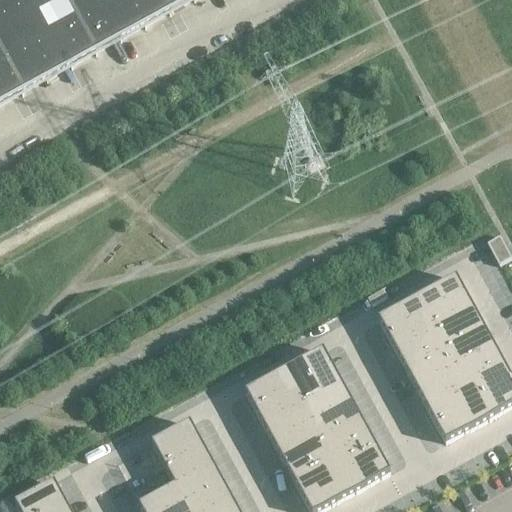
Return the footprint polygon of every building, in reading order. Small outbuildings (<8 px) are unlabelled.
[(0,0),(0,106),(19,96),(21,99),(22,98),(21,95),(44,82),(46,86),(47,85),(45,82),(69,69),(71,72),(72,72),(70,68),(93,55),(95,59),(96,58),(94,55),(118,42),(120,45),(121,45),(119,41),(142,28),(144,32),(145,31),(143,28),(167,15),(169,19),(170,18),(168,14),(191,2),(193,5),(194,5),(193,1),(194,0),(0,0)] [(499,240),(486,247),(498,269),(511,262),(499,240)] [(511,385),(455,282),(378,324),(445,446),(511,409),(511,385)] [(322,355),(245,397),(307,511),(325,511),(389,477),(322,355)] [(174,491),(138,511),(139,511),(234,511),(189,428),(151,448),(174,491)] [(66,511),(53,488),(14,509),(15,511),(66,511)]
